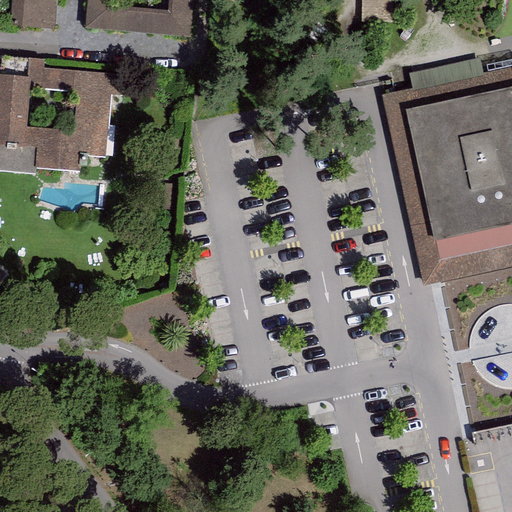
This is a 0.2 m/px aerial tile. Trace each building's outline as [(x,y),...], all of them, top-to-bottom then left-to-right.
[(46,0),(12,0),(11,23),(45,25),(46,0)] [(109,8),(110,0),(87,0),(84,31),(190,41),(193,0),(168,0),(167,13),(109,8)] [(384,19),(382,0),(365,0),(367,21),(384,19)] [(511,51),(376,80),(419,286),(511,267),(511,51)] [(112,64),(0,57),(0,166),(105,173),(112,64)]
